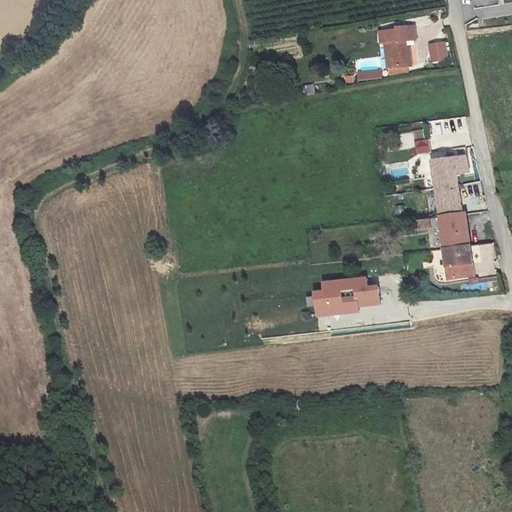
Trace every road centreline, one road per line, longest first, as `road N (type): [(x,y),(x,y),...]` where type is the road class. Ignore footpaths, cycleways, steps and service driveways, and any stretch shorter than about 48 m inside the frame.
road 1 (track): [(237,0),(245,51),(224,111),(151,154),(60,189),(40,211),(45,284),(94,474)]
road 2 (unclassified): [(453,0),(511,281)]
road 3 (track): [(281,511),(275,454),(369,436),(403,448),(419,511)]
